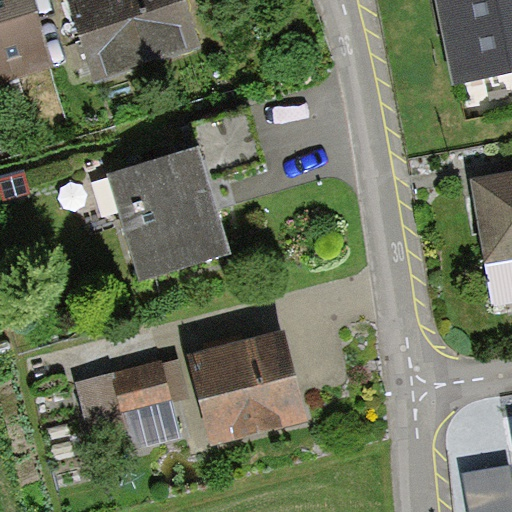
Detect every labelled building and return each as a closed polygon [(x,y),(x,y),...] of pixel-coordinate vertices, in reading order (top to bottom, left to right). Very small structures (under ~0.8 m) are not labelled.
[(0,0),(0,75),(41,63),(20,0),(0,0)] [(175,0),(69,0),(88,67),(187,39),(175,0)] [(511,0),(436,0),(453,84),(511,72),(511,0)] [(193,153),(100,181),(131,282),(224,254),(193,153)] [(511,171),(470,179),(485,264),(511,259),(511,171)] [(297,415),(276,337),(192,359),(212,437),(297,415)] [(156,367),(114,376),(120,405),(162,396),(156,367)] [(511,511),(511,471),(511,465),(462,473),(468,511),(511,511)]
